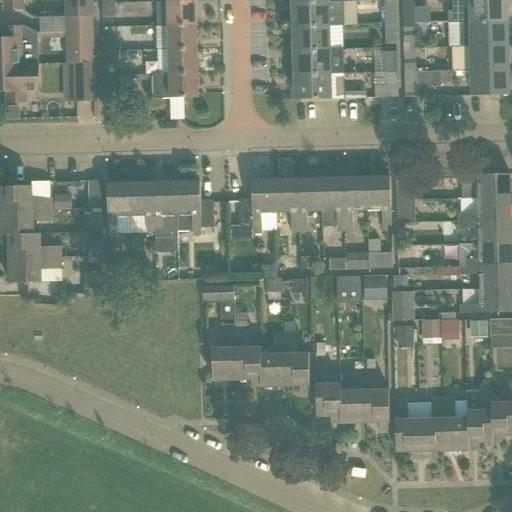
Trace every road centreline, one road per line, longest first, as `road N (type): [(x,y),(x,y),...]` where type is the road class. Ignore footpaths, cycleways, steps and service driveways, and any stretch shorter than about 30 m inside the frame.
road 1 (residential): [(0,376),(324,511),(511,510)]
road 2 (residential): [(243,138),(511,131)]
road 3 (residential): [(0,142),(243,138)]
road 4 (residential): [(243,138),(240,0)]
